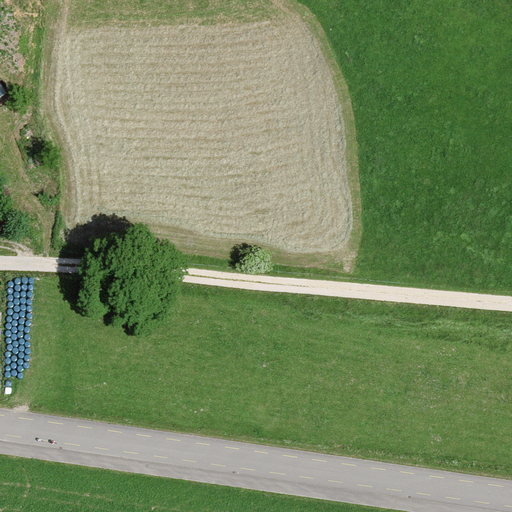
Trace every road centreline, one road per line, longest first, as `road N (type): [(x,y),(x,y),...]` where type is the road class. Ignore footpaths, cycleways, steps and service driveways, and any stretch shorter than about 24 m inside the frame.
road 1 (unclassified): [(511,496),(0,423)]
road 2 (residential): [(0,263),(511,303)]
